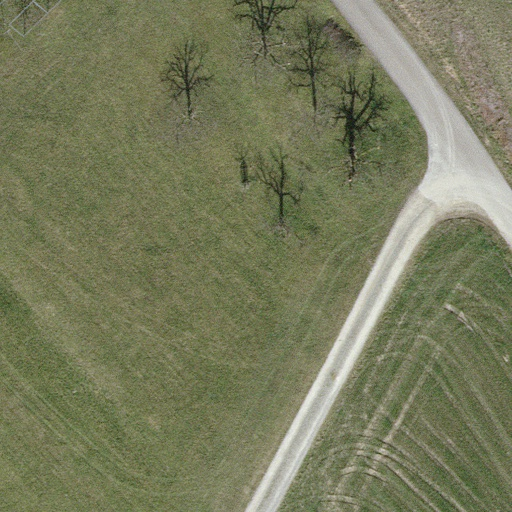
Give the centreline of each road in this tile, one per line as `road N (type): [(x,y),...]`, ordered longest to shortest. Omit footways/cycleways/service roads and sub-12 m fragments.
road 1 (track): [(470,159),(275,511)]
road 2 (unclassified): [(351,0),(511,222)]
